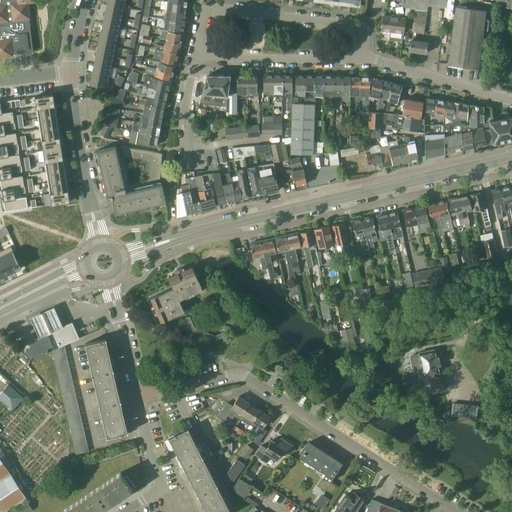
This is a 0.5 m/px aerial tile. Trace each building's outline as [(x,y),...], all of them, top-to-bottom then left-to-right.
[(0,0),(0,56),(12,55),(12,54),(33,51),(30,28),(29,18),(27,2),(34,2),(33,0),(0,0)] [(167,0),(166,9),(185,13),(186,4),(167,0)] [(403,0),(403,2),(403,7),(409,8),(409,9),(415,10),(414,16),(426,17),(428,6),(446,9),(446,0),(403,0)] [(123,7),(107,4),(105,14),(121,17),(123,7)] [(448,65),(478,69),(485,11),(456,7),(448,65)] [(163,18),(163,20),(184,22),(185,13),(166,9),(165,15),(163,15),(163,18)] [(121,17),(105,14),(103,24),(119,27),(121,17)] [(384,15),(382,30),(391,31),(389,39),(402,41),(403,33),(405,18),(384,15)] [(426,17),(414,16),(411,32),(424,34),(426,17)] [(157,19),(156,27),(164,28),(182,31),(184,22),(163,20),(157,19)] [(119,27),(103,24),(101,34),(117,37),(119,27)] [(140,32),(140,34),(148,36),(148,35),(150,27),(150,26),(147,25),(142,24),(141,25),(140,32)] [(160,38),(166,40),(180,44),(183,34),(169,30),(168,30),(162,29),(160,38)] [(101,34),(99,44),(114,47),(117,37),(101,34)] [(140,34),(138,42),(142,42),(142,41),(145,41),(144,43),(150,44),(152,36),(148,36),(140,34)] [(154,47),(154,48),(155,48),(163,50),(178,54),(180,44),(166,40),(164,46),(155,44),(154,47)] [(409,51),(426,53),(428,42),(410,40),(409,51)] [(112,57),(114,47),(99,44),(96,54),(112,57)] [(155,48),(152,58),(161,60),(160,60),(175,64),(178,54),(163,50),(155,48)] [(94,63),(110,67),(112,57),(96,54),(94,63)] [(157,64),(156,68),(172,74),(174,67),(158,62),(149,59),(148,64),(154,65),(155,64),(157,64)] [(92,73),(108,77),(110,67),(94,63),(92,73)] [(146,68),(144,72),(154,75),(170,80),(172,74),(156,68),(155,70),(153,70),(146,68)] [(508,86),(510,70),(503,70),(501,86),(508,86)] [(132,71),(127,81),(134,83),(136,72),(132,71)] [(90,84),(106,87),(108,77),(92,73),(90,84)] [(145,75),(143,85),(168,91),(170,82),(151,77),(145,75)] [(230,75),(207,75),(202,92),(227,96),(226,107),(226,112),(236,112),(237,97),(237,93),(228,92),(230,75)] [(237,93),(237,97),(247,98),(247,96),(247,75),(237,75),(237,93)] [(247,75),(247,96),(257,96),(258,96),(258,92),(257,92),(257,76),(247,75)] [(263,93),(262,93),(262,102),(269,102),(269,97),(274,97),(273,76),(264,76),(263,76),(263,93)] [(275,76),(273,76),(274,97),(274,101),(275,101),(282,101),(283,93),(283,76),(275,76)] [(283,76),(283,93),(284,93),(288,93),(287,110),(292,110),(292,97),(292,93),(292,76),(284,76),(283,76)] [(295,76),(295,95),(305,95),(305,76),(295,76)] [(305,76),(305,95),(314,95),(315,76),(305,76)] [(315,76),(314,95),(324,95),(324,77),(315,76)] [(333,77),(324,77),(324,95),(333,95),(333,77)] [(343,77),(333,77),(333,95),(342,95),(342,94),(343,93),(343,77)] [(342,95),(342,99),(349,99),(349,95),(350,95),(350,77),(343,77),(343,93),(342,94),(342,95)] [(350,77),(350,95),(355,95),(355,102),(359,102),(359,100),(359,95),(360,95),(361,77),(350,77)] [(360,95),(359,95),(359,100),(360,100),(363,100),(369,100),(369,95),(370,79),(370,77),(361,77),(360,95)] [(374,78),(370,96),(369,99),(373,100),(374,97),(378,98),(379,98),(383,80),(374,78)] [(378,98),(375,109),(383,110),(384,104),(382,103),(383,99),(388,101),(392,83),(383,80),(379,98),(378,98)] [(386,105),(384,111),(389,112),(390,106),(391,101),(397,103),(402,85),(392,83),(388,101),(386,105)] [(136,93),(141,94),(166,100),(168,91),(143,85),(142,88),(137,87),(136,93)] [(202,92),(200,103),(226,107),(227,96),(202,92)] [(53,94),(35,97),(36,108),(55,105),(53,94)] [(140,99),(139,103),(163,109),(164,108),(166,100),(141,94),(147,96),(146,100),(140,99)] [(109,103),(109,104),(124,107),(125,100),(122,100),(115,98),(111,97),(109,103)] [(292,110),(291,153),(311,154),(312,162),(329,160),(330,165),(339,164),(337,151),(332,151),(328,152),(322,153),(313,154),(313,146),(314,104),(315,98),(309,97),(308,104),(297,104),(298,97),(292,97),(292,110)] [(425,114),(427,114),(430,114),(435,115),(436,104),(436,99),(426,97),(425,114)] [(422,118),(423,116),(421,116),(423,102),(405,99),(402,114),(383,112),(382,124),(392,125),(392,127),(424,132),(424,119),(422,118)] [(435,115),(437,116),(437,118),(443,119),(444,117),(445,100),(436,99),(436,104),(435,115)] [(454,102),(445,100),(444,117),(448,118),(447,125),(449,125),(453,125),(454,102)] [(0,102),(0,124),(4,124),(10,123),(14,123),(14,122),(13,112),(2,113),(0,102)] [(468,105),(468,104),(454,102),(453,125),(461,126),(462,123),(460,123),(460,119),(467,120),(468,105)] [(162,118),(163,109),(139,103),(138,108),(144,109),(143,114),(162,118)] [(472,125),(477,125),(483,124),(483,122),(489,121),(490,121),(490,113),(486,113),(483,114),(483,106),(470,104),(470,105),(470,121),(470,126),(472,125)] [(55,105),(36,108),(38,119),(56,116),(55,105)] [(112,109),(110,116),(115,118),(118,119),(120,110),(112,108),(112,109)] [(369,112),(369,127),(368,138),(381,136),(381,128),(381,112),(369,112)] [(141,114),(139,122),(141,123),(160,126),(162,118),(143,114),(141,114)] [(56,116),(38,119),(40,129),(58,126),(56,116)] [(105,123),(104,125),(106,125),(111,128),(112,128),(116,128),(118,119),(115,118),(110,116),(110,117),(105,123)] [(511,116),(490,121),(489,121),(494,143),(511,139),(511,116)] [(133,121),(131,130),(158,136),(160,126),(141,123),(139,122),(133,121)] [(262,123),(262,134),(274,134),(274,123),(273,123),(263,123),(262,123)] [(4,124),(0,124),(0,146),(7,145),(7,146),(14,145),(18,144),(16,133),(5,135),(4,124)] [(104,125),(100,135),(106,138),(111,128),(106,125),(104,125)] [(260,136),(258,125),(246,126),(247,137),(260,136)] [(425,134),(425,157),(445,154),(444,125),(434,125),(434,132),(434,134),(425,134)] [(445,153),(463,150),(461,132),(450,135),(449,125),(447,125),(444,125),(445,154),(445,153)] [(463,150),(473,147),(473,139),(472,131),(472,125),(470,126),(461,126),(461,132),(463,150)] [(475,147),(492,143),(489,130),(483,131),(482,127),(478,129),(475,129),(475,128),(477,127),(477,125),(472,125),(472,131),(475,147)] [(58,126),(40,129),(41,140),(60,137),(58,126)] [(225,128),(226,140),(247,137),(246,126),(225,128)] [(131,130),(129,142),(131,142),(131,143),(136,143),(136,142),(136,141),(138,141),(156,145),(158,136),(131,130)] [(358,135),(349,136),(350,145),(358,145),(358,135)] [(381,136),(368,138),(374,168),(391,165),(386,135),(381,136)] [(60,137),(41,140),(43,151),(61,148),(60,137)] [(323,137),(323,147),(331,147),(332,142),(332,138),(323,137)] [(284,141),(269,145),(272,157),(273,162),(288,159),(284,141)] [(387,143),(391,165),(400,163),(397,145),(398,145),(397,141),(396,141),(387,143)] [(409,143),(405,143),(409,161),(418,159),(415,141),(409,143)] [(398,145),(397,145),(400,163),(409,161),(405,143),(404,144),(398,145)] [(263,151),(264,158),(272,157),(269,145),(269,144),(254,146),(254,150),(255,153),(263,151)] [(7,145),(0,146),(0,168),(10,167),(11,167),(17,166),(21,165),(19,154),(9,156),(7,146),(7,145)] [(115,214),(136,209),(166,202),(161,183),(126,192),(115,146),(96,151),(107,197),(111,196),(115,214)] [(162,153),(120,146),(122,158),(148,162),(146,182),(160,179),(162,153)] [(254,146),(242,147),(244,157),(250,156),(249,151),(254,150),(254,146)] [(322,153),(322,146),(313,146),(313,154),(322,153)] [(244,158),(244,157),(242,147),(232,148),(234,160),(244,158)] [(340,150),(341,157),(359,154),(357,147),(340,150)] [(61,148),(43,151),(45,161),(63,158),(61,148)] [(285,170),(288,181),(295,179),(296,186),(307,184),(301,157),(288,160),(290,169),(285,170)] [(63,158),(45,161),(46,172),(65,169),(63,158)] [(258,166),(260,176),(264,193),(270,192),(271,192),(272,193),(275,192),(276,190),(278,190),(276,182),(274,174),(275,173),(273,163),(262,165),(258,166)] [(258,166),(247,168),(253,196),(263,193),(264,193),(260,176),(258,166)] [(10,167),(0,168),(0,180),(2,190),(14,188),(20,187),(24,187),(24,186),(23,176),(12,177),(11,167),(10,167)] [(237,171),(239,181),(243,198),(253,196),(247,168),(243,169),(237,171)] [(65,169),(46,172),(48,183),(66,180),(65,169)] [(217,197),(219,203),(226,202),(220,175),(219,172),(212,173),(217,197)] [(229,173),(220,175),(223,189),(226,202),(236,200),(232,183),(231,183),(229,173)] [(202,175),(193,177),(201,210),(215,206),(211,188),(206,190),(204,184),(202,175)] [(189,185),(181,186),(181,188),(187,213),(201,210),(193,177),(191,177),(186,178),(185,178),(185,184),(189,183),(189,185)] [(66,180),(48,183),(50,193),(68,190),(66,180)] [(239,181),(232,183),(236,200),(243,198),(239,181)] [(510,209),(511,208),(511,192),(511,186),(501,188),(502,195),(504,203),(508,202),(510,209)] [(14,188),(2,190),(5,212),(28,208),(26,197),(15,199),(14,188)] [(176,193),(177,216),(187,213),(181,188),(177,190),(176,193)] [(491,190),(494,205),(497,215),(498,219),(503,218),(500,204),(504,203),(502,195),(501,188),(491,190)] [(68,190),(50,193),(51,204),(70,202),(68,190)] [(482,192),(470,195),(473,211),(481,209),(485,226),(491,225),(489,219),(487,208),(485,201),(484,201),(482,192)] [(464,224),(469,223),(466,211),(472,210),(469,196),(469,195),(459,197),(464,224)] [(449,200),(452,214),(457,213),(459,225),(464,224),(459,197),(448,200),(448,201),(449,200)] [(444,232),(453,229),(450,214),(446,200),(437,202),(444,235),(445,234),(444,232)] [(435,217),(439,236),(444,235),(437,202),(427,204),(430,219),(435,217)] [(414,207),(418,224),(417,224),(419,233),(431,230),(425,205),(414,207)] [(414,207),(403,210),(408,235),(409,234),(412,234),(413,234),(411,226),(417,224),(418,224),(414,207)] [(398,211),(387,213),(393,238),(403,236),(401,225),(398,211)] [(377,215),(380,230),(385,229),(390,251),(394,250),(392,239),(393,238),(387,213),(377,215)] [(376,231),(373,216),(362,219),(368,244),(367,244),(370,252),(375,251),(373,242),(377,241),(375,231),(376,231)] [(362,219),(352,221),(356,240),(361,239),(362,245),(367,244),(368,244),(362,219)] [(343,244),(344,252),(350,251),(348,243),(349,243),(347,237),(344,223),(332,225),(335,239),(337,246),(343,244)] [(317,242),(319,248),(333,244),(332,238),(329,226),(314,229),(317,242)] [(306,260),(311,259),(308,245),(315,244),(312,230),(300,233),(303,247),(306,260)] [(493,232),(492,232),(480,235),(484,258),(497,256),(493,232)] [(292,262),(297,261),(295,248),(301,247),(298,233),(286,236),(292,262)] [(428,236),(430,246),(436,245),(434,235),(428,236)] [(287,263),(292,262),(286,236),(275,238),(278,252),(284,251),(287,263)] [(273,239),(261,241),(266,262),(268,269),(270,278),(278,277),(276,272),(274,273),(271,261),(277,260),(275,253),(276,253),(273,239)] [(253,258),(259,256),(261,263),(266,262),(261,241),(250,243),(253,258)] [(11,247),(0,252),(11,273),(21,268),(17,258),(18,258),(15,251),(13,252),(11,247)] [(0,252),(0,251),(0,277),(0,278),(11,273),(0,252)] [(449,254),(450,261),(451,266),(452,266),(459,264),(458,258),(456,252),(449,254)] [(173,288),(151,298),(155,307),(152,309),(154,313),(157,312),(161,321),(184,311),(179,300),(202,289),(192,267),(182,271),(181,268),(176,270),(178,273),(168,277),(173,288)] [(412,274),(416,289),(445,283),(441,267),(412,274)] [(389,286),(376,288),(377,295),(390,292),(389,286)] [(460,306),(470,304),(466,286),(456,288),(460,306)] [(54,304),(30,314),(38,333),(62,323),(54,304)] [(190,331),(210,338),(215,340),(227,335),(225,331),(215,335),(194,327),(189,316),(184,318),(190,331)] [(79,338),(72,322),(50,331),(57,348),(64,345),(79,338)] [(351,328),(340,330),(343,345),(343,346),(354,343),(354,342),(351,328)] [(35,358),(52,350),(57,348),(50,331),(39,336),(39,338),(29,343),(30,345),(26,349),(35,358)] [(372,334),(364,336),(368,351),(375,349),(372,334)] [(85,344),(106,437),(128,432),(106,339),(85,344)] [(64,345),(57,348),(52,350),(53,356),(65,353),(64,345)] [(434,349),(419,353),(419,354),(410,356),(413,370),(422,368),(424,376),(428,375),(432,392),(445,389),(441,372),(439,372),(438,365),(440,364),(440,363),(439,358),(439,357),(436,357),(434,349)] [(65,353),(53,356),(55,362),(67,359),(65,353)] [(67,359),(55,362),(56,367),(68,365),(67,359)] [(68,365),(56,367),(57,373),(69,370),(68,365)] [(69,370),(57,373),(59,379),(71,376),(69,370)] [(71,376),(59,379),(60,385),(72,382),(71,376)] [(72,382),(60,385),(61,391),(73,388),(72,382)] [(0,395),(0,397),(15,410),(27,397),(11,383),(0,395)] [(73,388),(61,391),(63,396),(75,393),(73,388)] [(75,393),(63,396),(64,402),(76,399),(75,393)] [(232,418),(234,415),(239,419),(249,403),(239,396),(232,406),(227,402),(218,417),(224,421),(227,415),(232,418)] [(76,399),(64,402),(65,408),(77,405),(76,399)] [(249,425),(252,421),(259,410),(249,403),(239,419),(249,425)] [(77,405),(65,408),(67,414),(79,411),(77,405)] [(477,421),(479,408),(452,405),(451,419),(477,421)] [(262,427),(270,416),(259,410),(252,421),(258,424),(255,428),(260,431),(253,441),(257,444),(260,440),(267,430),(262,427)] [(79,411),(67,414),(68,419),(80,417),(79,411)] [(80,417),(68,419),(69,425),(81,422),(80,417)] [(81,422),(69,425),(71,431),(83,428),(81,422)] [(83,428),(71,431),(72,437),(84,434),(83,428)] [(168,438),(183,467),(205,511),(230,511),(188,428),(168,438)] [(84,434),(72,437),(73,443),(85,440),(84,434)] [(256,454),(266,461),(270,455),(277,459),(282,451),(286,454),(292,445),(280,438),(277,443),(272,439),(266,448),(262,445),(256,454)] [(85,440),(73,443),(75,448),(87,446),(85,440)] [(323,477),(330,482),(343,463),(310,442),(300,457),(325,473),(323,477)] [(253,449),(247,445),(241,454),(246,458),(253,449)] [(87,446),(75,448),(76,454),(88,451),(87,446)] [(0,511),(5,511),(27,498),(5,465),(0,457),(0,511)] [(233,481),(245,465),(236,459),(225,475),(233,481)] [(98,511),(132,490),(120,472),(61,511),(98,511)] [(232,488),(241,494),(248,483),(239,478),(232,488)] [(361,496),(362,495),(360,492),(356,492),(356,493),(355,492),(351,497),(347,494),(337,507),(344,511),(358,511),(357,511),(361,505),(360,505),(365,499),(361,496)] [(330,500),(321,494),(315,504),(323,509),(330,500)] [(372,499),(367,511),(388,511),(390,506),(381,503),(372,499)] [(27,511),(29,511),(33,510),(27,500),(21,503),(27,511)] [(27,511),(21,503),(16,507),(19,511),(27,511)]
